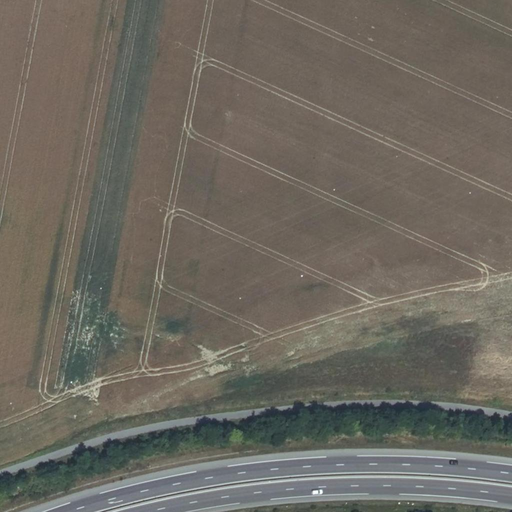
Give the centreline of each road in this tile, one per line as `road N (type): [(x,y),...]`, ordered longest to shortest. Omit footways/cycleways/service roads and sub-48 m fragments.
road 1 (trunk): [(511,473),(350,462),(255,470),(59,511)]
road 2 (trunk): [(163,511),(311,490),(511,497)]
